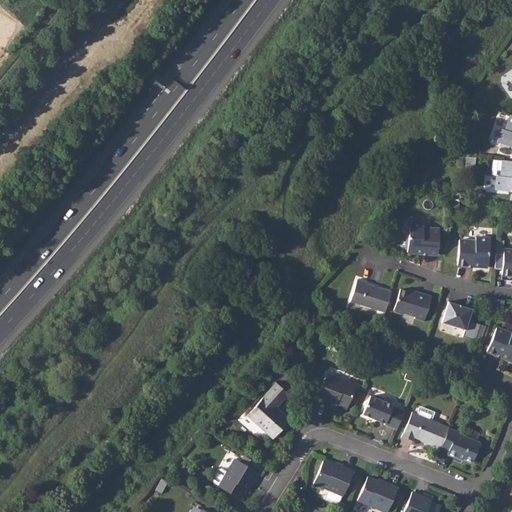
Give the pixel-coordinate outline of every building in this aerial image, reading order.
[(511,115),(510,115),(505,130),(501,129),(497,142),(511,146),(511,115)] [(511,161),(502,160),(493,159),(491,175),(497,176),(495,190),(511,191),(511,161)] [(437,254),(439,229),(423,228),(423,224),(409,223),(407,252),(421,253),(421,251),(428,251),(428,254),(437,254)] [(459,240),(457,265),(466,265),(466,264),(473,264),(473,266),(487,267),(489,238),(475,237),(475,241),(459,240)] [(502,269),(501,274),(510,275),(510,273),(511,273),(511,250),(503,249),(503,254),(495,254),(494,269),(502,269)] [(350,301),(384,312),(391,291),(367,283),(367,282),(357,279),(350,301)] [(417,294),(400,289),(393,310),(395,312),(401,314),(403,313),(415,317),(414,318),(423,321),(431,296),(418,292),(417,294)] [(441,322),(465,330),(472,309),(448,301),(441,322)] [(511,330),(511,333),(496,328),(486,351),(495,354),(495,352),(502,355),(501,357),(511,361),(511,330)] [(404,378),(416,382),(420,373),(408,369),(404,378)] [(310,390),(318,394),(325,378),(310,371),(310,390)] [(335,405),(346,409),(348,404),(354,406),(359,394),(353,391),(354,389),(356,385),(326,373),(325,378),(318,394),(316,398),(327,403),(328,402),(335,405)] [(288,393),(276,383),(247,415),(273,438),(289,420),(275,407),(288,393)] [(384,424),(396,430),(404,411),(384,402),(383,398),(375,395),(372,396),(370,395),(362,414),(385,423),(384,424)] [(418,408),(416,414),(431,420),(434,412),(421,407),(418,408)] [(448,428),(449,427),(431,420),(416,414),(412,412),(402,436),(412,441),(414,438),(439,449),(440,448),(448,428)] [(448,428),(440,448),(448,451),(447,454),(457,458),(458,457),(463,459),(472,462),(480,443),(456,433),(456,432),(448,428)] [(219,485),(218,486),(240,499),(246,489),(250,482),(251,483),(258,472),(251,468),(254,462),(244,455),(240,462),(234,458),(226,472),(221,469),(218,469),(212,479),(213,482),(219,485)] [(335,463),(324,458),(313,483),(342,496),(352,472),(342,468),(335,465),(335,463)] [(379,480),(367,475),(357,500),(384,511),(386,511),(396,489),(386,485),(379,482),(379,480)] [(423,497),(411,492),(402,511),(437,511),(440,506),(430,501),(423,498),(423,497)]
